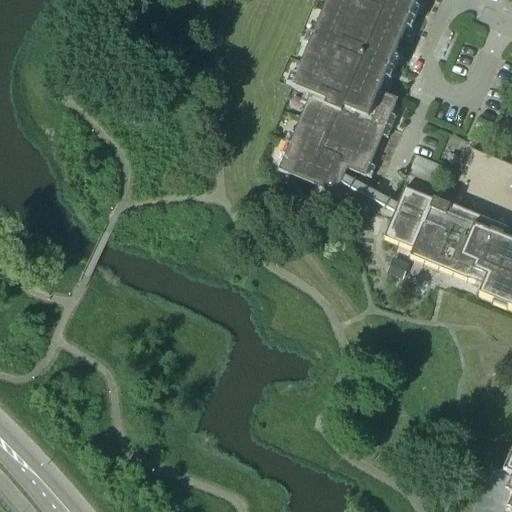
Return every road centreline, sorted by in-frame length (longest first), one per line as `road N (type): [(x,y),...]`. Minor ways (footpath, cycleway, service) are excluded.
road 1 (residential): [(496,23),(449,6),(423,63),(429,79)]
road 2 (residential): [(429,79),(468,96),(496,23)]
